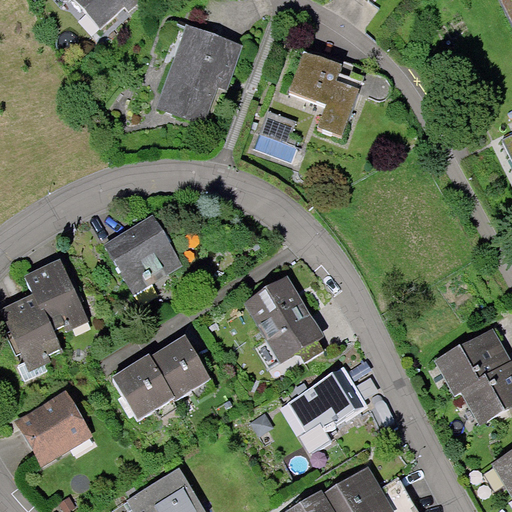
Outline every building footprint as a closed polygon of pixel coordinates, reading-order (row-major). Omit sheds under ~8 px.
[(65,0),(102,33),(131,0),(65,0)] [(511,136),(499,143),(511,169),(511,0),(506,0),(497,5),(511,34),(511,108),(511,136)] [(182,34),(154,112),(210,132),(237,53),(182,34)] [(359,80),(297,61),(283,103),(315,113),(308,134),(338,144),(359,80)] [(147,224),(102,253),(132,299),(178,270),(147,224)] [(59,259),(24,276),(33,293),(41,310),(44,309),(54,330),(64,326),(67,332),(90,321),(59,259)] [(282,282),(240,309),(277,366),(319,339),(282,282)] [(41,310),(33,293),(0,308),(0,310),(29,372),(52,361),(48,354),(62,348),(54,330),(44,309),(41,310)] [(511,360),(493,327),(435,361),(454,394),(461,390),(511,360)] [(179,346),(143,365),(165,406),(201,387),(179,346)] [(511,360),(461,390),(481,425),(511,407),(511,360)] [(143,365),(106,385),(128,426),(165,406),(143,365)] [(362,407),(339,371),(287,405),(311,441),(362,407)] [(62,400),(9,430),(34,473),(86,443),(62,400)] [(511,497),(511,496),(511,451),(491,464),(511,497)] [(369,466),(325,492),(336,511),(392,511),(395,511),(369,466)] [(124,511),(196,511),(173,475),(121,507),(124,511)] [(322,489),(285,511),(336,511),(325,492),(322,489)]
